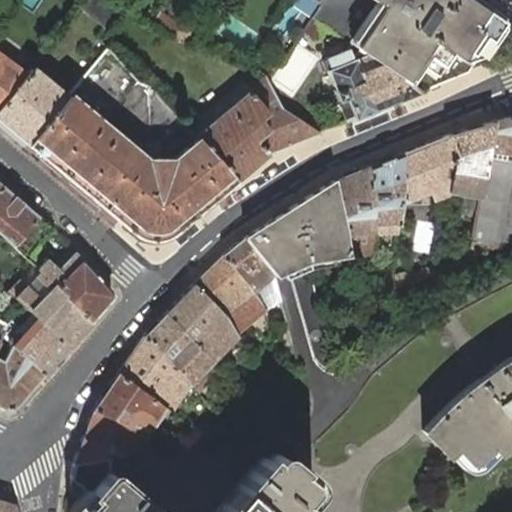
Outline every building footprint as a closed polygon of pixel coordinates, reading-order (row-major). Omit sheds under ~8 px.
[(87,0),(81,8),(106,27),(126,3),(121,0),(87,0)] [(501,20),(471,0),(323,0),(321,2),(311,17),(350,43),(420,90),(467,71),(501,20)] [(159,11),(152,21),(173,36),(180,25),(159,11)] [(184,21),(174,36),(188,45),(198,30),(184,21)] [(420,90),(350,43),(346,49),(325,57),(330,68),(327,69),(335,88),(334,89),(338,99),(346,95),(355,116),(420,90)] [(66,96),(28,143),(131,230),(132,231),(133,232),(135,232),(136,234),(138,234),(139,235),(141,235),(142,236),(144,237),(145,237),(146,237),(147,237),(148,237),(150,238),(151,238),(152,238),(154,238),(155,238),(157,237),(159,237),(161,236),(164,235),(166,234),(167,233),(170,233),(172,231),(173,230),(234,179),(194,135),(149,86),(136,80),(107,47),(99,56),(94,62),(80,80),(66,96)] [(0,105),(22,78),(6,67),(9,63),(0,56),(0,105)] [(0,105),(0,119),(28,143),(66,96),(31,68),(22,78),(0,105)] [(194,135),(234,179),(266,153),(317,132),(279,106),(261,94),(267,83),(266,80),(265,78),(264,77),(194,135)] [(476,209),(467,260),(511,241),(511,114),(492,120),(486,150),(478,195),(476,209)] [(444,204),(476,209),(478,195),(486,150),(492,120),(446,134),(455,155),(452,156),(447,190),(444,204)] [(446,134),(401,152),(400,184),(424,176),(429,189),(432,196),(447,190),(452,156),(455,155),(446,134)] [(401,152),(367,166),(372,233),(372,234),(396,233),(396,230),(397,219),(399,200),(400,184),(401,152)] [(333,179),(349,254),(349,255),(372,253),(373,241),(372,234),(372,233),(367,166),(333,179)] [(424,176),(400,184),(399,200),(429,189),(424,176)] [(274,274),(274,275),(287,269),(308,260),(349,254),(333,179),(243,237),(274,274)] [(36,216),(0,185),(0,232),(11,243),(36,216)] [(52,229),(36,216),(11,243),(27,259),(52,229)] [(274,275),(274,274),(243,237),(222,254),(253,291),(252,291),(262,305),(264,308),(281,299),(279,296),(274,275)] [(111,292),(74,251),(56,267),(46,257),(36,267),(38,270),(90,319),(111,295),(111,292)] [(264,308),(262,305),(252,291),(253,291),(222,254),(193,283),(225,317),(235,332),(264,308)] [(392,275),(390,292),(437,273),(435,266),(434,265),(424,269),(413,270),(392,275)] [(66,346),(90,319),(38,270),(33,275),(48,290),(40,298),(25,283),(20,279),(8,292),(18,302),(33,316),(66,346)] [(33,275),(25,283),(40,298),(48,290),(33,275)] [(226,344),(236,334),(235,332),(225,317),(193,283),(164,313),(211,359),(221,350),(226,344)] [(143,335),(190,383),(195,377),(189,370),(200,358),(207,365),(212,360),(211,359),(164,313),(143,335)] [(43,372),(66,346),(33,316),(18,333),(7,323),(6,324),(0,335),(43,372)] [(10,409),(43,372),(0,335),(0,404),(8,409),(10,409)] [(167,408),(169,410),(190,383),(143,335),(142,336),(117,372),(167,408)] [(422,430),(445,454),(454,445),(467,458),(468,459),(469,459),(470,459),(471,460),(472,460),(473,460),(473,459),(474,459),(475,459),(490,444),(497,451),(500,449),(503,446),(506,443),(509,441),(511,438),(511,356),(506,360),(498,365),(495,366),(493,368),(490,370),(487,371),(484,373),(482,376),(479,377),(477,379),(475,381),(472,383),(469,385),(466,388),(463,390),(460,393),(457,396),(454,398),(452,400),(449,403),(445,406),(442,409),(439,411),(436,415),(433,417),(430,420),(428,424),(425,427),(422,430)] [(189,370),(195,377),(199,374),(204,369),(207,365),(200,358),(189,370)] [(298,403),(309,399),(301,371),(282,375),(298,403)] [(117,372),(91,409),(146,429),(149,425),(145,422),(154,408),(163,415),(167,408),(117,372)] [(91,409),(72,462),(105,456),(128,452),(134,432),(144,435),(146,429),(91,409)] [(134,432),(128,452),(139,449),(144,435),(134,432)] [(72,462),(70,477),(87,492),(91,495),(78,511),(77,511),(76,511),(291,511),(299,503),(292,497),(301,486),(302,485),(302,484),(303,482),(302,481),(302,480),(301,479),(300,478),(290,469),(293,465),(291,464),(280,454),(279,454),(279,453),(278,453),(277,453),(277,452),(276,452),(275,452),(274,453),(273,453),(272,453),(272,454),(271,454),(267,459),(262,455),(212,511),(157,511),(107,469),(105,456),(72,462)] [(0,500),(0,511),(13,511),(11,504),(0,500)]
